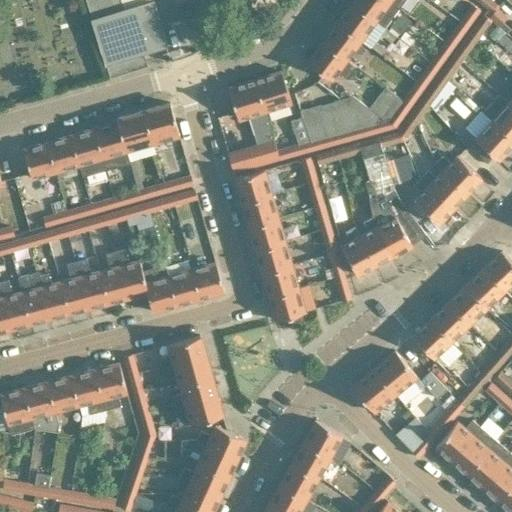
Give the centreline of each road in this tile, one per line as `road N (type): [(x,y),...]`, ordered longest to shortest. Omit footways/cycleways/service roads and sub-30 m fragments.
road 1 (residential): [(316,386),(496,216)]
road 2 (residential): [(234,307),(0,367)]
road 3 (residential): [(184,84),(241,281),(234,307)]
road 4 (residential): [(459,511),(316,386)]
road 5 (residential): [(0,122),(156,82),(184,84)]
road 6 (residential): [(184,84),(209,66),(283,40),(320,0)]
road 7 (residential): [(239,511),(316,386)]
